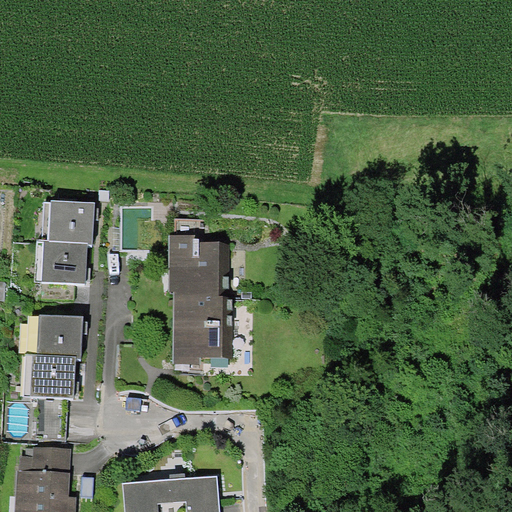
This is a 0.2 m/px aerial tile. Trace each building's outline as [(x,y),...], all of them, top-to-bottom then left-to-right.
[(101,207),(56,204),(53,244),(94,246),(98,246),(101,207)] [(209,221),(176,221),(175,279),(182,279),(182,298),(227,299),(228,247),(216,247),(216,237),(208,237),(209,221)] [(46,285),(91,287),(94,246),(53,244),(48,243),(46,285)] [(231,299),(227,299),(182,298),(181,357),(230,357),(231,299)] [(88,320),(45,318),(43,357),(83,359),(86,359),(88,320)] [(39,357),(37,399),(81,402),(83,359),(43,357),(39,357)] [(72,499),(74,474),(21,471),(19,499),(28,499),(26,511),(78,511),(80,499),(72,499)] [(215,480),(135,487),(137,511),(164,511),(164,508),(191,506),(192,511),(225,511),(225,504),(217,504),(215,480)]
